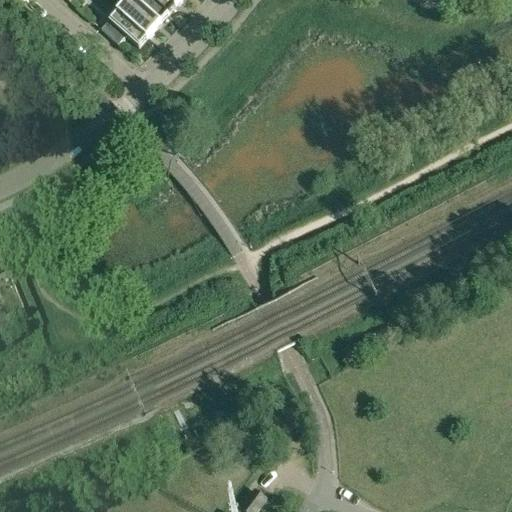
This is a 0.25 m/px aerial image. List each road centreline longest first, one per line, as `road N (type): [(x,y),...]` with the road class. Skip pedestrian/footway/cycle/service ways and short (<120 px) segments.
road 1 (residential): [(0,188),(142,94)]
road 2 (residential): [(142,94),(44,0)]
road 3 (residential): [(142,94),(233,0)]
